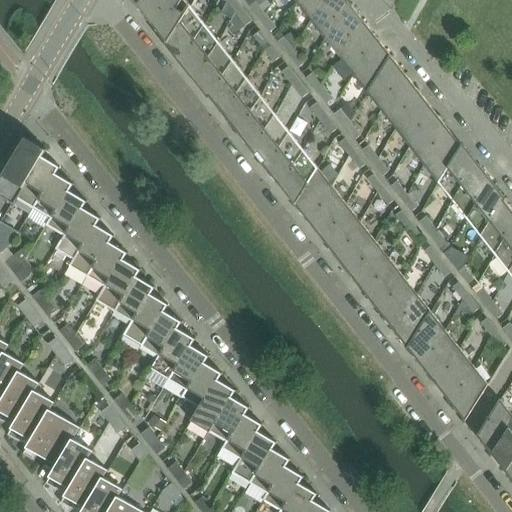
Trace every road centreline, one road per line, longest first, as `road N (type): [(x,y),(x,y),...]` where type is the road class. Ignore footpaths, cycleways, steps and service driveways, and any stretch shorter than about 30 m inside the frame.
road 1 (residential): [(504,511),(101,0)]
road 2 (residential): [(30,86),(363,511)]
road 3 (residential): [(373,0),(511,170)]
